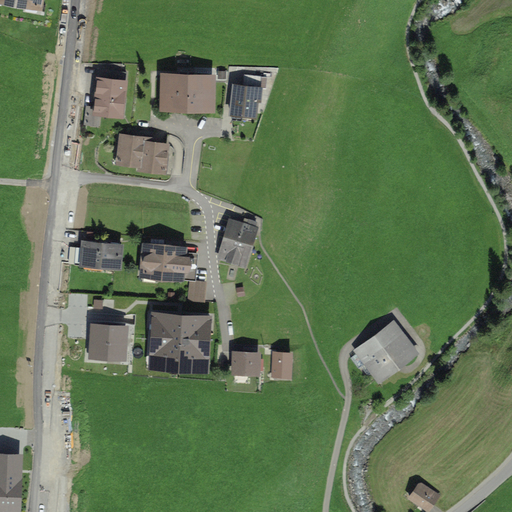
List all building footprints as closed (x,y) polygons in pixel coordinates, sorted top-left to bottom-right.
[(99,73),(95,106),(119,109),(122,75),(99,73)] [(191,110),(192,74),(164,74),(164,109),(191,110)] [(192,74),(191,110),(216,110),(217,76),(192,74)] [(254,85),(234,84),(233,108),(253,109),(254,85)] [(89,123),(93,121),(92,118),(96,116),(94,111),(85,114),(89,123)] [(169,136),(142,134),(120,131),(116,157),(140,160),(166,163),(169,136)] [(232,219),(218,259),(249,270),(264,230),(232,219)] [(119,241),(81,238),(79,260),(117,263),(119,241)] [(191,246),(143,244),(142,278),(189,280),(191,246)] [(211,314),(152,312),(150,369),(210,371),(211,314)] [(391,320),(357,346),(381,378),(415,352),(391,320)] [(130,327),(90,325),(88,359),(127,361),(130,327)] [(256,349),(233,349),(233,368),(255,369),(256,349)] [(282,352),(273,352),(272,371),(289,372),(290,352),(282,352)] [(25,511),(31,483),(7,479),(0,511),(25,511)] [(423,486),(414,500),(427,509),(437,496),(423,486)]
